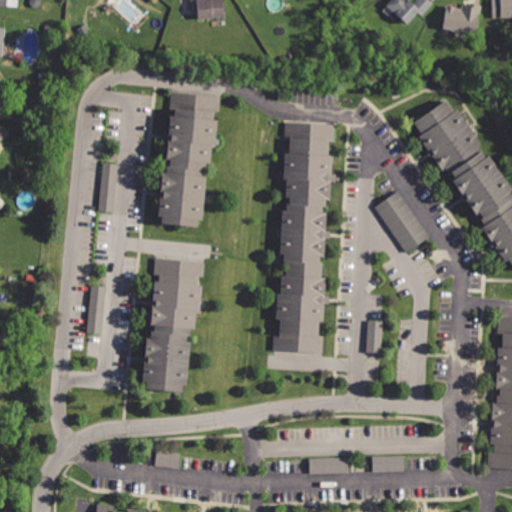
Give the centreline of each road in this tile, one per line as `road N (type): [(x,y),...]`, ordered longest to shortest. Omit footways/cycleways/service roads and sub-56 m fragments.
road 1 (residential): [(73,447),(108,471),(178,481),(443,480),(456,466),(461,283),(364,126),(204,82),(128,78),(104,88)]
road 2 (residential): [(45,511),(53,469),(97,433),(301,406),(459,406)]
road 3 (residential): [(104,88),(85,121),(72,271),(61,418),(73,447)]
road 4 (residential): [(63,380),(97,378),(112,358),(132,126),(104,88)]
road 5 (residential): [(378,144),(367,175),(358,404)]
